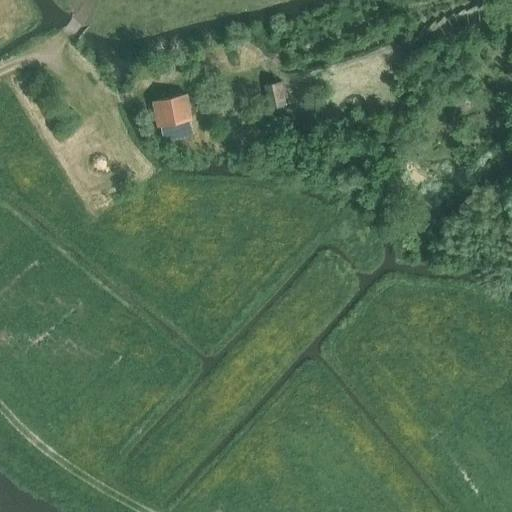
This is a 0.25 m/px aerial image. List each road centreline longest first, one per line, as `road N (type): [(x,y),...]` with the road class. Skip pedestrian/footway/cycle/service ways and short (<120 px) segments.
road 1 (track): [(50,55),(77,71),(112,112),(124,151),(114,178),(84,177),(77,162),(89,138)]
road 2 (track): [(0,73),(50,55),(91,0)]
